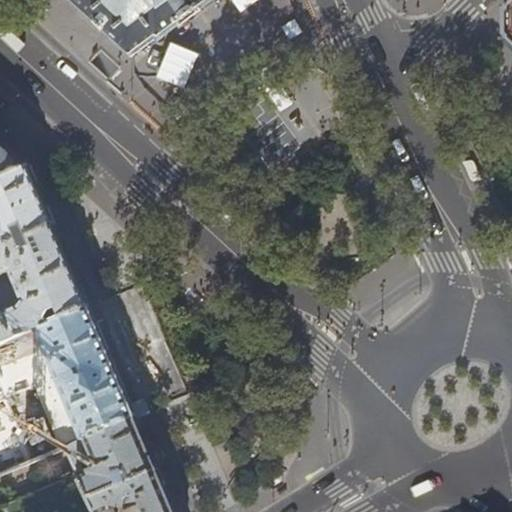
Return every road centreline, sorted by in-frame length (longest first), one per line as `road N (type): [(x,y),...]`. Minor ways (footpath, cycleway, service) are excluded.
road 1 (secondary): [(374,380),(0,37)]
road 2 (tertiary): [(469,319),(477,281),(377,83)]
road 3 (residential): [(377,83),(473,0)]
road 4 (secondary): [(469,319),(442,320),(405,337),(374,380)]
road 5 (secondary): [(398,475),(451,499),(509,485)]
